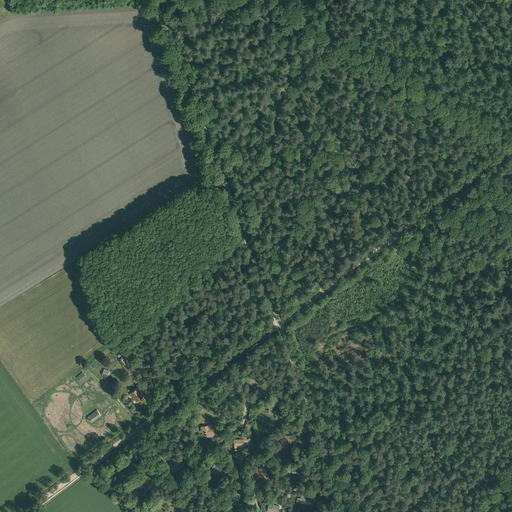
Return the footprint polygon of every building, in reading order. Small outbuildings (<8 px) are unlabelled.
[(126,369),(130,374),(134,371),(130,366),(124,358),(120,361),(126,369)] [(76,377),(80,381),(86,376),(82,372),(76,377)] [(130,393),(136,402),(144,396),(141,392),(143,391),(138,384),(136,386),(138,387),(130,393)] [(276,410),(277,405),(267,404),(267,407),(269,407),(268,411),(275,412),(275,414),(280,415),(280,417),(283,417),(283,413),(280,413),(281,410),(276,410)] [(87,417),(91,422),(101,415),(97,410),(87,417)] [(206,432),(207,437),(214,436),(212,428),(210,428),(210,425),(200,426),(201,433),(206,432)] [(281,440),(280,445),(287,445),(287,443),(294,443),(294,435),(288,435),(281,435),(281,431),(277,431),(277,436),(277,440),(281,440)] [(234,439),(235,448),(237,448),(244,447),(244,441),(249,441),(248,436),(244,437),(244,439),(237,439),(234,439)] [(169,464),(172,472),(179,470),(177,465),(180,464),(178,456),(172,458),(173,462),(169,464)] [(216,474),(220,476),(224,467),(214,462),(213,465),(210,470),(217,473),(216,474)] [(286,471),(299,474),(301,467),(294,465),(288,463),(286,471)] [(256,466),(255,473),(258,474),(258,476),(265,478),(267,470),(256,466)] [(189,497),(196,498),(197,490),(190,489),(189,497)] [(232,500),(238,502),(240,492),(234,490),(233,492),(232,496),(232,500)] [(296,502),(309,504),(311,497),(301,494),(301,497),(297,497),(296,502)]
